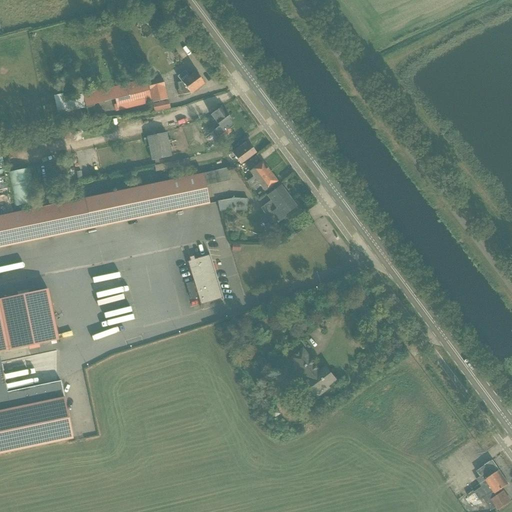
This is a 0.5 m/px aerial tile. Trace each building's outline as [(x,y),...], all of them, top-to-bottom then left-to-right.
[(184,71),(177,76),(182,82),(179,83),(180,90),(183,95),(190,93),(190,94),(196,90),(204,84),(195,73),(189,77),(184,71)] [(147,83),(149,91),(152,103),(167,99),(164,87),(162,79),(147,83)] [(113,90),(83,98),(85,107),(115,99),(117,108),(151,101),(146,82),(113,90)] [(220,107),(212,113),(209,116),(218,128),(213,131),(217,136),(232,125),(228,120),(230,119),(226,113),(225,114),(220,107)] [(170,156),(166,133),(145,138),(150,160),(150,161),(170,156)] [(247,141),(239,147),(227,156),(230,161),(235,157),(240,164),(255,153),(247,141)] [(189,166),(187,160),(154,167),(155,173),(189,166)] [(245,177),(243,179),(245,182),(247,185),(249,187),(269,172),(267,169),(268,169),(262,162),(254,168),(249,171),(253,176),(247,180),(245,177)] [(36,201),(30,168),(10,171),(16,204),(36,201)] [(269,172),(249,187),(252,192),(260,186),(264,192),(272,186),(271,185),(276,182),(269,172)] [(0,216),(0,247),(209,205),(203,174),(0,216)] [(272,227),(279,222),(285,217),(283,215),(287,212),(295,206),(290,199),(289,199),(280,187),(275,191),(275,190),(267,196),(271,200),(260,208),(266,215),(265,216),(266,221),(269,225),(272,227)] [(233,199),(217,201),(220,212),(226,210),(226,212),(235,210),(246,211),(247,199),(233,199)] [(190,300),(198,298),(200,305),(223,298),(210,255),(187,262),(193,282),(186,284),(190,300)] [(0,453),(72,438),(60,381),(7,392),(0,359),(0,352),(58,340),(47,289),(0,299),(0,453)] [(292,358),(298,366),(305,376),(304,377),(307,382),(306,382),(317,397),(329,388),(328,386),(336,380),(326,367),(320,372),(303,349),(292,358)] [(477,479),(481,486),(500,472),(492,460),(483,467),(476,471),(480,477),(477,479)] [(482,487),(474,492),(480,501),(483,499),(491,510),(496,507),(499,510),(510,502),(503,491),(497,496),(495,494),(509,484),(500,472),(481,486),(482,487)]
